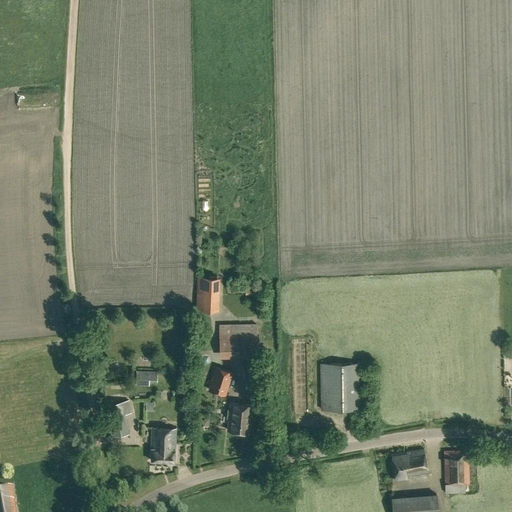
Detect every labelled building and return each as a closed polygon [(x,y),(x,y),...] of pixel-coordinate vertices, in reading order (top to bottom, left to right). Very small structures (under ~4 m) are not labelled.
[(219,304),(220,270),(202,269),(201,303),(219,304)] [(138,278),(127,277),(127,288),(138,289),(138,278)] [(256,334),(219,334),(219,348),(256,347),(256,334)] [(306,342),(297,342),(298,358),(307,358),(306,342)] [(113,365),(116,373),(124,370),(121,362),(113,365)] [(322,409),(364,408),(363,362),(321,363),(322,409)] [(225,394),(233,371),(217,366),(209,389),(225,394)] [(157,380),(158,370),(137,370),(137,380),(157,380)] [(170,381),(178,380),(177,370),(169,371),(170,381)] [(112,435),(127,433),(122,401),(107,404),(112,435)] [(250,432),(253,404),(231,402),(228,430),(250,432)] [(164,460),(164,427),(152,427),(152,460),(164,460)] [(176,427),(164,427),(164,460),(176,461),(176,427)] [(411,475),(428,472),(424,449),(391,455),(396,480),(407,478),(406,478),(411,477),(411,475)] [(465,484),(469,484),(468,450),(444,451),(445,493),(465,492),(465,484)] [(0,511),(15,511),(10,486),(0,488),(0,511)] [(393,511),(437,511),(436,494),(392,497),(393,511)]
